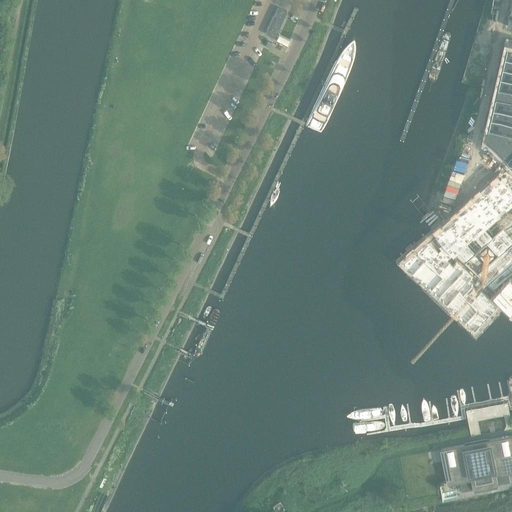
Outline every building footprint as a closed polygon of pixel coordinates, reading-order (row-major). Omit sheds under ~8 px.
[(265,33),(275,38),(287,11),(277,6),(265,33)] [(487,135),(487,137),(499,148),(499,149),(503,152),(504,153),(508,157),(511,160),(511,44),(508,44),(489,127),(487,135)] [(473,189),(383,268),(468,347),(497,317),(441,266),(448,258),(435,247),(483,199),(473,189)] [(270,200),(224,298),(238,306),(287,209),(270,200)] [(504,274),(497,282),(511,296),(511,280),(506,275),(504,274)] [(511,296),(497,282),(489,291),(507,307),(511,301),(511,296)] [(218,306),(182,378),(196,384),(231,313),(218,306)] [(183,380),(145,463),(161,470),(198,387),(183,380)] [(466,410),(468,420),(509,413),(507,402),(466,410)] [(511,434),(441,449),(448,485),(472,480),(474,489),(499,485),(498,475),(511,472),(511,434)]
